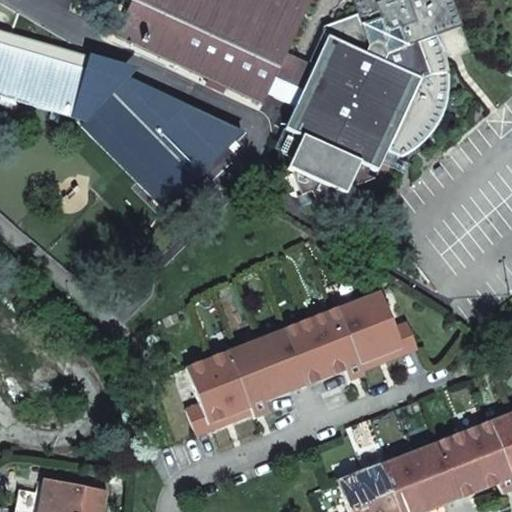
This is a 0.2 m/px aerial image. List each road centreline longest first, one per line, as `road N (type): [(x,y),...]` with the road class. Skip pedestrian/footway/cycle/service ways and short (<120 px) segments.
road 1 (residential): [(435,374),(186,476),(169,511)]
road 2 (unknown): [(0,438),(20,430),(87,433),(94,406),(86,378),(35,340)]
